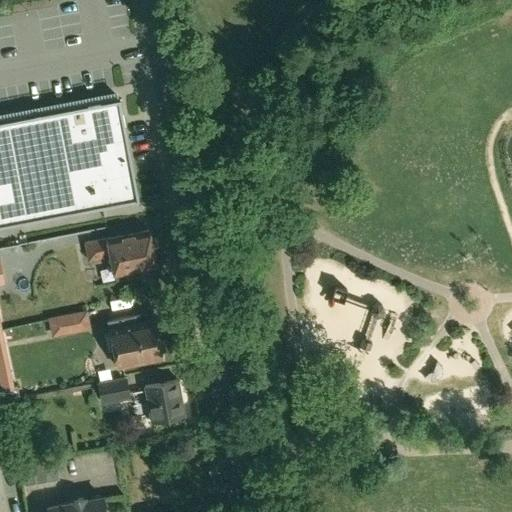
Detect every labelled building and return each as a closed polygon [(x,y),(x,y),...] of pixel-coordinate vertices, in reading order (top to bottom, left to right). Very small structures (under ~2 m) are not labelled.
[(0,214),(139,190),(121,86),(0,107),(0,214)] [(113,279),(155,271),(149,235),(107,242),(110,259),(113,279)] [(88,263),(110,259),(107,242),(85,246),(88,263)] [(0,387),(12,385),(0,316),(0,281),(5,281),(0,256),(0,387)] [(159,358),(151,317),(138,320),(136,311),(102,317),(111,367),(159,358)] [(86,314),(50,321),(53,337),(89,331),(86,314)] [(447,349),(429,347),(428,366),(445,367),(447,349)] [(185,420),(177,375),(140,382),(141,389),(126,391),(124,377),(94,382),(97,404),(130,398),(135,419),(146,418),(148,426),(185,420)] [(52,456),(15,462),(19,486),(56,479),(52,456)] [(105,511),(102,491),(41,501),(43,511),(105,511)]
